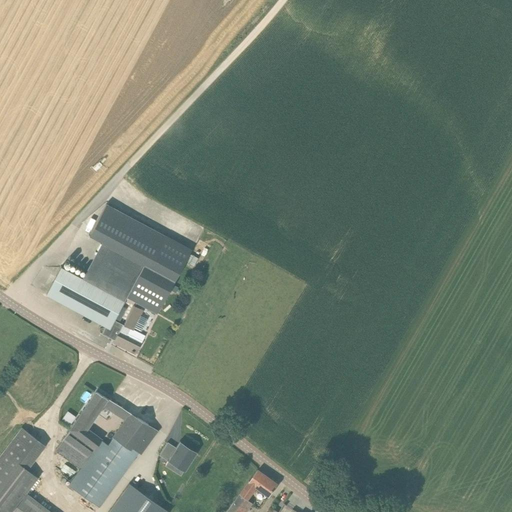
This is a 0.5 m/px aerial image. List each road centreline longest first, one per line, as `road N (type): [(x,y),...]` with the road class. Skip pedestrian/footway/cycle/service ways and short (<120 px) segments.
road 1 (track): [(283,0),(5,300)]
road 2 (tertiary): [(328,511),(194,406),(0,297)]
